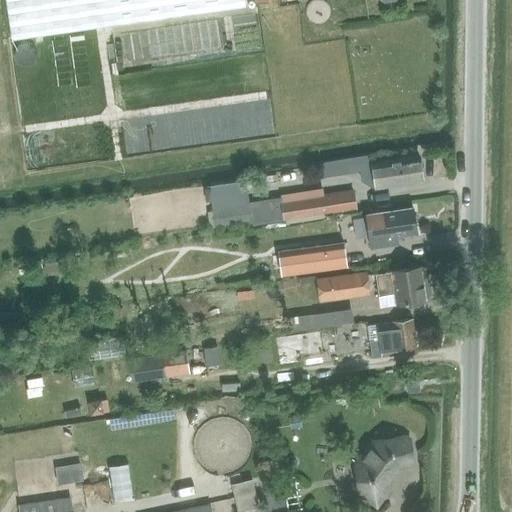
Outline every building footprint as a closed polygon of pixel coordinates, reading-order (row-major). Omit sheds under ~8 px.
[(6,0),(13,39),(165,17),(246,6),(244,0),(6,0)] [(374,162),(378,186),(424,177),(420,154),(374,162)] [(321,195),(280,202),(283,220),(324,214),(355,209),(352,190),(321,195)] [(211,211),(207,212),(209,228),(251,221),(248,203),(211,209),(211,211)] [(413,208),(365,216),(369,244),(398,240),(397,237),(417,233),(413,208)] [(343,241),(278,250),(281,274),(346,265),(343,241)] [(64,260),(41,262),(42,273),(66,270),(64,260)] [(428,274),(424,274),(422,262),(392,267),(392,268),(377,271),(381,293),(396,290),(398,302),(428,296),(427,293),(431,293),(433,290),(430,276),(428,274)] [(366,272),(316,280),(320,304),(369,296),(366,272)] [(336,309),(289,316),(291,330),(338,324),(336,309)] [(413,319),(368,324),(372,358),(382,357),(400,355),(417,353),(413,319)] [(320,329),(276,336),(280,363),(303,360),(302,352),(323,349),(320,329)] [(82,341),(85,358),(119,352),(116,335),(82,341)] [(217,346),(205,348),(207,367),(219,365),(217,346)] [(163,355),(129,360),(132,382),(166,377),(163,355)] [(410,382),(407,382),(408,395),(420,394),(419,389),(418,381),(410,382)] [(106,398),(89,401),(91,412),(103,410),(108,409),(106,398)] [(373,441),(357,462),(362,494),(365,496),(369,496),(370,499),(373,501),(377,501),(380,500),(383,497),(383,494),(387,493),(389,490),(385,466),(409,463),(412,459),(409,438),(405,436),(373,441)] [(80,462),(57,466),(59,480),(82,476),(80,462)] [(287,511),(282,478),(263,481),(267,511),(287,511)] [(71,511),(69,498),(21,505),(21,511),(71,511)] [(212,511),(211,503),(168,511),(212,511)]
